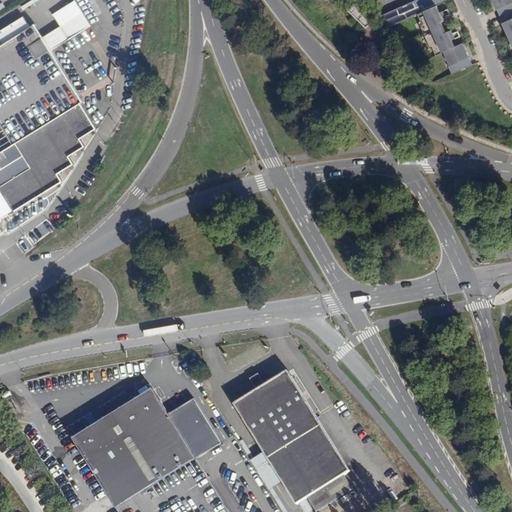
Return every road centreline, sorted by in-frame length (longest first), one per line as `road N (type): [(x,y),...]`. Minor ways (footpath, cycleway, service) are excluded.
road 1 (unknown): [(0,248),(59,199),(115,110),(129,0)]
road 2 (tertiary): [(195,0),(199,47),(173,137),(95,250)]
road 3 (tertiary): [(97,344),(296,311)]
road 4 (tertiary): [(281,181),(204,200),(95,250)]
road 5 (secondary): [(207,0),(233,80),(281,181)]
road 6 (secondary): [(511,165),(346,86)]
road 7 (secondary): [(511,443),(473,286)]
road 8 (secondary): [(296,311),(403,407)]
road 9 (secondary): [(473,286),(401,163)]
road 10 (secondary): [(281,181),(351,304)]
road 11 (secondary): [(403,407),(471,511)]
road 12 (secondary): [(351,304),(473,286)]
road 13 (secondary): [(401,163),(281,181)]
